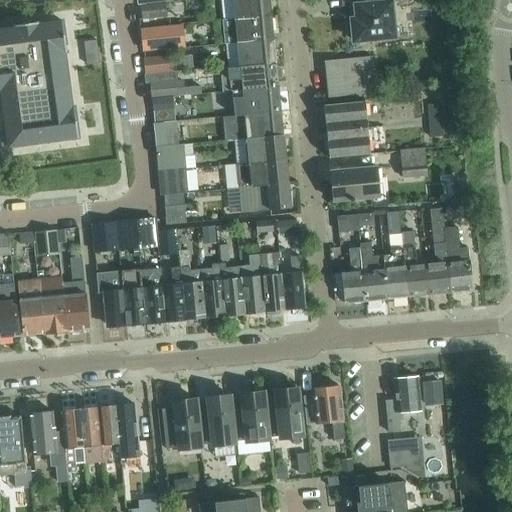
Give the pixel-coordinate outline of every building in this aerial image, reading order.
[(268,0),(231,0),(234,19),(270,15),(268,0)] [(390,1),(355,5),(356,19),(351,19),(351,23),(347,24),(348,38),(353,37),(353,41),(394,37),(390,1)] [(166,16),(164,4),(140,7),(141,19),(166,16)] [(270,15),(234,19),(236,42),(272,38),(270,15)] [(14,28),(0,29),(0,90),(8,148),(78,138),(74,107),(71,107),(64,53),(66,52),(62,21),(37,25),(37,23),(14,26),(14,28)] [(182,25),(141,29),(143,51),(145,51),(175,48),(184,47),(182,25)] [(272,38),(236,42),(239,66),(274,63),(272,38)] [(145,73),(143,73),(143,76),(169,73),(168,55),(143,57),(145,73)] [(323,61),(327,98),(375,93),(372,57),(323,61)] [(231,91),(277,87),(276,80),(282,77),(281,68),(275,66),(274,63),(239,66),(219,69),(221,92),(231,91)] [(170,80),(169,73),(143,76),(144,83),(149,82),(150,97),(172,95),(175,95),(173,79),(170,80)] [(279,110),(277,87),(231,91),(234,116),(244,115),(244,114),(279,110)] [(172,95),(150,97),(152,111),(173,109),(172,95)] [(327,132),(368,128),(365,101),(324,105),(327,132)] [(427,105),(428,122),(441,121),(439,104),(427,105)] [(237,140),(246,139),(282,136),(279,110),(244,114),(244,115),(234,116),(237,140)] [(153,124),(155,147),(155,148),(177,146),(177,145),(175,121),(153,124)] [(428,122),(429,137),(442,136),(441,121),(428,122)] [(368,128),(327,132),(329,158),(370,154),(368,128)] [(282,136),(246,139),(248,162),(235,163),(235,164),(284,159),(282,136)] [(155,148),(158,171),(185,169),(183,144),(177,145),(177,146),(155,148)] [(426,177),(424,148),(399,150),(401,179),(426,177)] [(284,159),(235,164),(238,187),(287,183),(284,159)] [(331,202),(380,197),(377,167),(328,172),(331,202)] [(185,169),(158,171),(161,195),(187,193),(187,191),(185,169)] [(287,183),(238,187),(240,212),(289,207),(287,183)] [(466,189),(453,191),(454,200),(467,199),(467,198),(466,189)] [(443,201),(444,214),(474,212),(473,198),(467,199),(454,200),(443,201)] [(163,206),(165,224),(185,222),(183,204),(163,206)] [(424,264),(427,294),(449,292),(443,234),(444,234),(441,208),(429,209),(434,263),(424,264)] [(383,256),(381,256),(385,298),(406,296),(400,233),(398,212),(386,213),(390,251),(383,251),(383,256)] [(355,215),(357,230),(358,230),(358,226),(373,225),(372,213),(355,215)] [(357,230),(355,215),(336,216),(337,232),(357,230)] [(155,220),(136,222),(139,248),(158,246),(156,233),(155,220)] [(255,221),(256,233),(272,231),(271,220),(255,221)] [(277,221),(278,234),(296,232),(295,220),(277,221)] [(136,222),(116,224),(118,250),(139,248),(136,222)] [(91,226),(93,252),(118,250),(116,224),(91,226)] [(214,227),(201,228),(202,240),(215,239),(214,227)] [(38,257),(58,255),(55,230),(35,232),(38,257)] [(175,231),(156,233),(158,246),(176,244),(175,231)] [(400,233),(406,296),(427,294),(424,264),(416,264),(413,231),(400,233)] [(443,234),(449,292),(470,290),(467,259),(455,261),(454,248),(453,241),(453,233),(444,234),(443,234)] [(0,254),(10,254),(8,234),(0,234),(0,254)] [(33,234),(19,235),(20,244),(34,243),(33,234)] [(304,307),(299,256),(297,239),(289,240),(291,257),(290,257),(291,273),(281,274),(284,309),(304,307)] [(358,247),(364,301),(385,298),(381,256),(372,257),(370,243),(358,244),(358,247)] [(239,267),(243,313),(264,311),(258,254),(257,244),(249,245),(250,256),(247,256),(248,266),(239,267)] [(218,246),(219,263),(227,263),(226,245),(218,246)] [(339,273),(331,274),(334,302),(342,301),(342,303),(364,301),(358,247),(348,249),(350,272),(339,273)] [(204,317),(200,269),(190,270),(188,250),(178,251),(180,268),(185,319),(204,317)] [(279,252),(258,254),(264,311),(284,309),(281,274),(279,252)] [(200,269),(204,317),(225,315),(219,264),(209,265),(210,268),(200,269)] [(219,264),(225,315),(243,313),(239,267),(224,268),(224,264),(219,264)] [(141,270),(145,323),(165,321),(162,286),(160,268),(141,270)] [(162,286),(165,321),(185,319),(180,268),(170,269),(172,285),(162,286)] [(145,323),(141,270),(120,272),(125,325),(145,323)] [(102,293),(105,327),(125,325),(120,272),(120,278),(105,280),(105,276),(96,277),(97,293),(102,293)] [(40,280),(45,333),(66,331),(62,284),(63,284),(62,276),(40,278),(40,280)] [(45,333),(40,280),(17,282),(22,335),(45,333)] [(62,284),(66,331),(69,331),(69,333),(81,332),(81,330),(88,329),(84,282),(63,284),(62,284)] [(0,337),(17,336),(12,283),(0,284),(0,337)] [(395,399),(385,400),(387,432),(399,431),(398,412),(415,411),(420,411),(418,377),(393,379),(395,399)] [(441,381),(423,383),(425,405),(443,403),(441,381)] [(312,394),(303,395),(306,424),(331,422),(333,439),(343,438),(337,385),(311,388),(312,394)] [(264,398),(268,438),(279,437),(279,438),(302,436),(297,389),(274,391),(275,397),(264,398)] [(230,402),(235,442),(245,440),(246,442),(269,440),(268,438),(264,398),(263,392),(240,395),(241,401),(230,402)] [(196,406),(201,445),(211,444),(212,446),(235,443),(235,442),(230,402),(230,396),(207,398),(207,404),(196,406)] [(201,445),(196,406),(196,400),(173,402),(173,408),(161,409),(165,449),(178,448),(178,450),(201,447),(201,445)] [(115,405),(119,444),(119,454),(120,463),(125,463),(125,457),(139,456),(133,403),(115,405)] [(97,407),(102,463),(107,462),(106,459),(111,458),(109,445),(119,444),(115,405),(97,407)] [(79,409),(82,447),(93,446),(94,460),(98,459),(98,463),(102,463),(97,407),(79,409)] [(66,464),(66,466),(67,473),(75,472),(73,448),(82,447),(79,409),(60,411),(66,464)] [(29,414),(33,454),(56,452),(52,412),(29,414)] [(15,486),(31,484),(29,470),(25,470),(19,416),(10,417),(10,416),(0,416),(0,474),(14,474),(15,486)] [(402,438),(389,439),(391,469),(404,468),(402,438)] [(66,464),(55,465),(57,482),(67,481),(67,473),(66,466),(66,464)] [(285,467),(274,468),(276,480),(286,478),(285,467)] [(249,476),(239,477),(240,487),(248,486),(249,486),(250,486),(249,476)] [(337,477),(326,478),(327,486),(338,485),(337,477)] [(214,478),(206,479),(207,489),(215,488),(214,478)] [(359,511),(405,511),(403,483),(404,483),(404,481),(344,488),(346,509),(359,507),(359,511)] [(198,505),(199,511),(259,511),(258,497),(197,504),(197,506),(198,505)] [(158,511),(158,507),(153,507),(153,499),(137,500),(137,508),(127,509),(127,511),(158,511)]
